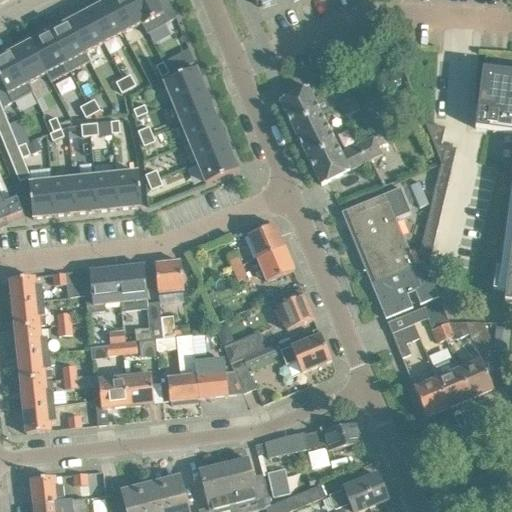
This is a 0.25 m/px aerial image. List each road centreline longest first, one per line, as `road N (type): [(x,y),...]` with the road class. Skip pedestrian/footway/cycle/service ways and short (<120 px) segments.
road 1 (residential): [(369,389),(257,432),(0,459)]
road 2 (residential): [(0,264),(147,248),(290,193)]
road 3 (residential): [(462,19),(456,129),(467,153),(444,262)]
road 4 (residential): [(236,63),(360,16),(462,19)]
road 5 (residential): [(369,389),(290,193)]
road 6 (residential): [(290,193),(236,63)]
road 7 (residential): [(399,463),(493,424),(511,424)]
